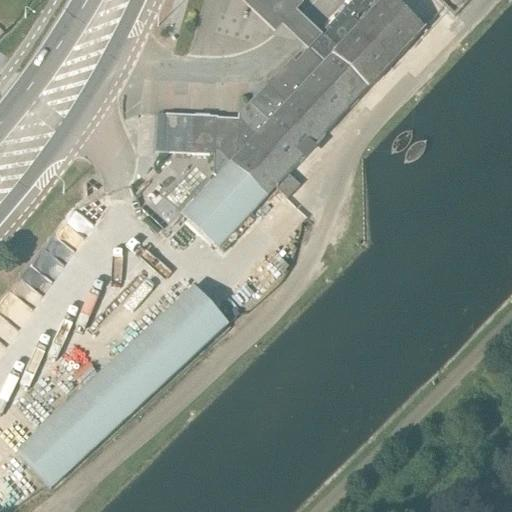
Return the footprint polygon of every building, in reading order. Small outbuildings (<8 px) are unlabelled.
[(287,176),(423,31),(389,0),(383,0),(229,165),(266,199),(275,191),(286,201),(299,188),(287,176)] [(296,0),(236,0),(254,17),(274,35),(281,28),(307,52),(321,38),(294,13),(302,5),(296,0)] [(265,87),(285,105),(383,0),(354,0),(321,38),(307,52),(305,52),(295,63),(291,60),(265,87)] [(285,105),(265,87),(236,117),(236,121),(154,117),(152,154),(152,155),(212,158),(211,175),(215,179),(215,180),(180,217),(218,252),(266,199),(229,165),(285,105)] [(16,454),(49,490),(225,328),(192,290),(16,454)]
